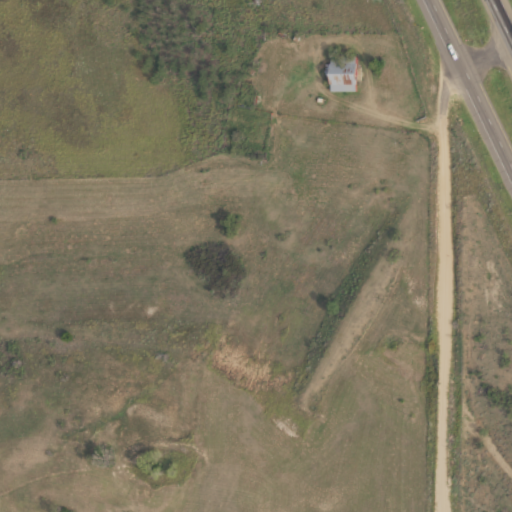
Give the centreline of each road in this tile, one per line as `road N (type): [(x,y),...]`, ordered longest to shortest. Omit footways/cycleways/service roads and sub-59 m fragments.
road 1 (residential): [(445,511),(446,99),(463,62),(511,30)]
road 2 (trunk): [(433,0),(511,161)]
